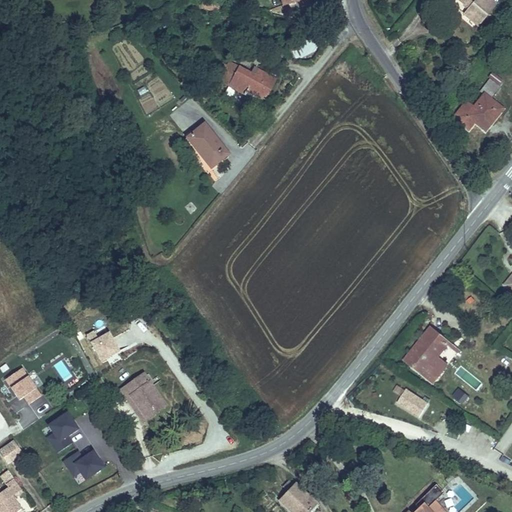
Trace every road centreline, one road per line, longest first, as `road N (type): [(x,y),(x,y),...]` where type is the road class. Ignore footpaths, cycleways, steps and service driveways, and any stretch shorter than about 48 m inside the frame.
road 1 (tertiary): [(326,404),(270,450),(85,511)]
road 2 (tertiary): [(326,404),(488,203)]
road 3 (unclassified): [(488,203),(359,28),(352,0)]
